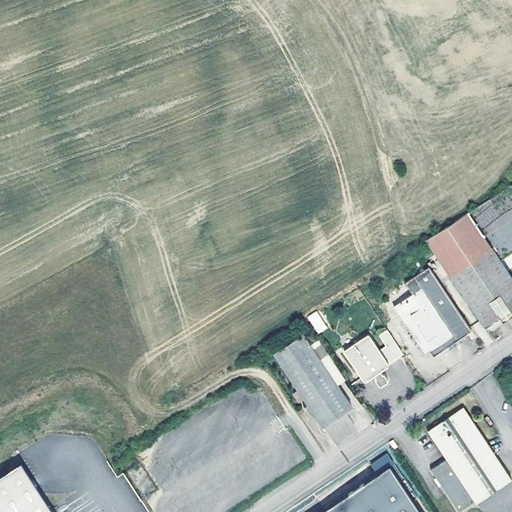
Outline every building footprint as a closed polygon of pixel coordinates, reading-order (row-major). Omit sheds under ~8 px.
[(511,191),(508,186),(493,197),(506,216),(511,212),(511,191)] [(425,239),(450,276),(492,247),(468,212),(425,239)] [(484,326),(486,325),(487,326),(490,327),(494,325),(495,322),(493,320),(501,314),(499,311),(503,308),(507,306),(511,312),(511,277),(492,247),(450,276),(484,326)] [(412,294),(394,306),(425,352),(433,347),(436,345),(439,350),(470,328),(428,266),(405,282),(412,294)] [(317,334),(327,328),(316,310),(306,317),(317,334)] [(345,349),(365,377),(371,372),(373,375),(375,377),(375,379),(378,384),(379,384),(387,379),(387,377),(384,372),(381,371),(379,367),(402,351),(386,328),(378,333),(385,344),(378,348),(367,334),(345,349)] [(273,351),(324,425),(338,415),(353,405),(337,382),(311,343),(302,331),(273,351)] [(337,382),(344,377),(318,338),(311,343),(337,382)] [(431,469),(437,477),(439,481),(441,484),(459,510),(474,500),(476,502),(511,478),(463,408),(429,431),(447,459),(431,469)] [(54,511),(21,460),(0,473),(0,511),(54,511)] [(439,481),(437,477),(432,480),(437,488),(441,484),(439,481)]
